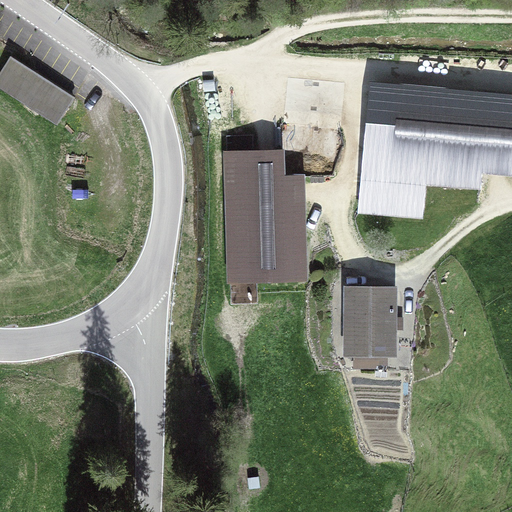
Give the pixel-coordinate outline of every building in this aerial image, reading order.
[(10,56),(0,72),(0,85),(56,121),(73,96),(10,56)] [(511,95),(371,82),(364,156),(430,163),(427,187),(480,192),(481,176),(511,179),(511,95)] [(281,150),(225,152),(229,279),(304,277),(301,175),(281,176),(281,150)] [(364,156),(358,214),(424,220),(427,187),(430,163),(364,156)] [(394,356),(396,290),(348,289),(347,315),(353,316),(352,355),(394,356)]
